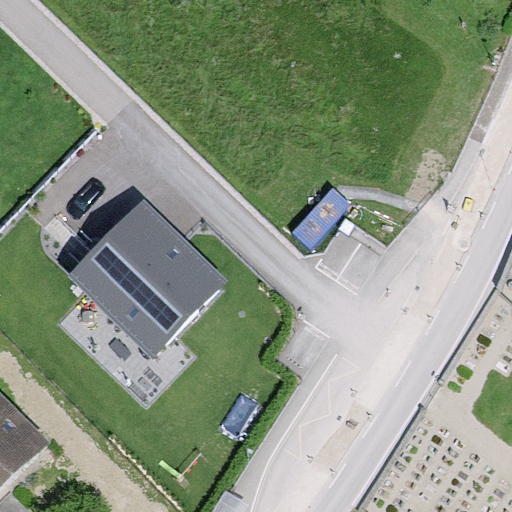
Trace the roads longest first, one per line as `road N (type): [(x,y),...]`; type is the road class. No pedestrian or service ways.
road 1 (residential): [(400,377),(4,0)]
road 2 (tertiary): [(511,170),(400,377)]
road 3 (tertiary): [(400,377),(317,511)]
